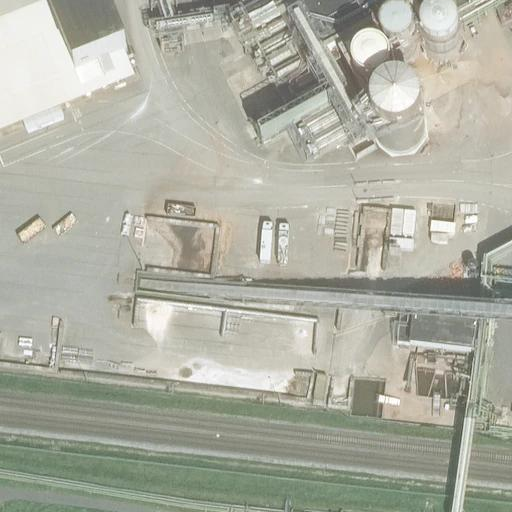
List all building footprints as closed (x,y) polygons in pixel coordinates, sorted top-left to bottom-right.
[(47,0),(0,0),(0,108),(32,95),(79,75),(47,0)] [(110,0),(49,0),(81,75),(133,53),(110,0)] [(511,0),(290,0),(327,64),(378,35),(359,1),(360,0),(464,0),(473,15),(499,0),(511,0)] [(446,74),(445,72),(443,70),(441,68),(439,67),(436,66),(434,65),(431,65),(429,65),(426,65),(424,66),(421,67),(419,69),(417,70),(415,72),(414,74),(412,77),(412,79),(411,82),(411,84),(411,87),(412,89),(412,92),(414,94),(415,96),(417,98),(419,100),(421,101),(424,102),(426,103),(429,103),(431,103),(434,103),(437,102),(439,101),(441,100),(443,98),(445,96),(447,94),(448,92),(449,89),(449,87),(449,84),(449,81),(449,79),(448,76),(446,74)] [(403,78),(401,76),(400,74),(397,73),(395,72),(393,71),(390,70),(388,70),(385,70),(382,71),(380,72),(378,73),(375,74),(373,76),(372,78),(370,80),(369,83),(368,85),(368,88),(368,90),(368,93),(369,95),(370,98),(371,100),(373,102),(375,104),(377,105),(379,107),(382,108),(384,108),(387,108),(390,108),(392,108),(395,107),(397,106),(399,104),(401,103),(403,100),(404,98),(405,96),(406,93),(406,91),(406,88),(406,86),(405,83),(404,81),(403,78)] [(308,97),(251,129),(260,144),(317,113),(308,97)] [(372,111),(371,109),(369,107),(367,105),(365,104),(362,103),(359,103),(357,102),(354,102),(352,103),(349,104),(347,105),(345,106),(343,108),(341,110),(340,112),(339,115),(338,117),(337,120),(337,123),(338,125),(338,128),(339,130),(341,132),(342,134),(344,136),(346,138),(349,139),(351,140),(354,140),(356,141),(359,141),(362,140),(364,139),(366,138),(369,137),(370,135),(372,133),(374,131),(375,128),(375,126),(376,123),(376,120),(375,118),(375,115),(374,113),(372,111)] [(313,153),(330,142),(318,124),(301,134),(313,153)] [(431,241),(449,245),(453,226),(435,222),(431,241)] [(444,315),(405,310),(404,320),(413,321),(409,349),(475,357),(478,326),(444,322),(444,315)]
